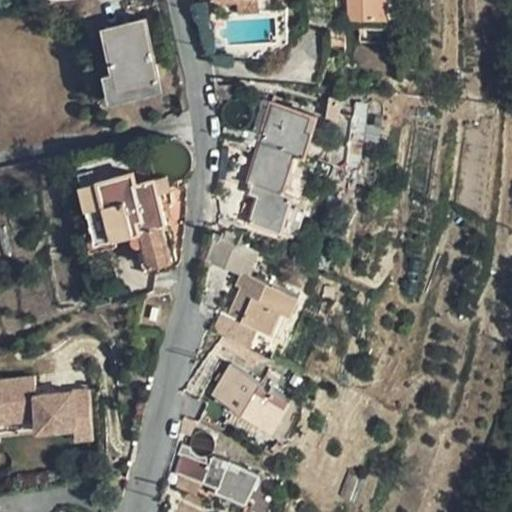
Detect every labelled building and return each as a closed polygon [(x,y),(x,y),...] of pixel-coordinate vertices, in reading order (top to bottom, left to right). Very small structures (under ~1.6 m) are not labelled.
[(381,19),(380,0),(348,0),(349,20),(361,20),(381,19)] [(380,0),(381,19),(361,20),(361,44),(389,44),(389,19),(392,20),(390,0),(380,0)] [(109,25),(117,70),(121,87),(161,79),(148,17),(109,25)] [(219,98),(238,98),(239,84),(217,83),(219,98)] [(274,103),(262,143),(295,153),(304,156),(311,131),(306,129),(310,115),(274,103)] [(295,153),(262,143),(257,159),(290,169),(295,153)] [(160,177),(155,151),(131,156),(135,173),(137,182),(160,177)] [(251,179),(257,181),(284,189),(290,169),(257,159),(251,179)] [(113,237),(138,231),(136,219),(145,218),(137,182),(135,173),(84,184),(92,226),(110,222),(113,237)] [(181,187),(178,174),(160,177),(163,191),(181,187)] [(169,221),(163,191),(160,177),(137,182),(145,218),(136,219),(138,231),(144,230),(152,264),(172,260),(164,222),(169,221)] [(253,219),(287,229),(296,193),(284,189),(257,181),(255,189),(260,192),(253,219)] [(296,193),(287,229),(296,233),(307,196),(296,193)] [(41,196),(11,199),(14,219),(22,219),(23,224),(42,222),(41,196)] [(95,240),(113,237),(110,222),(92,226),(95,240)] [(237,283),(241,285),(246,288),(241,301),(236,297),(229,313),(282,337),(300,296),(243,270),(237,283)] [(241,285),(236,297),(241,301),(246,288),(241,285)] [(157,320),(160,308),(154,306),(151,319),(157,320)] [(215,395),(269,425),(286,394),(233,364),(215,395)] [(0,377),(0,421),(42,420),(43,431),(73,430),(75,440),(91,440),(89,391),(38,392),(36,375),(0,377)] [(294,398),(286,394),(269,425),(276,430),(294,398)] [(200,419),(197,432),(216,440),(222,442),(226,430),(200,419)] [(0,432),(43,431),(42,420),(0,421),(0,432)] [(181,473),(203,480),(219,486),(218,488),(249,500),(260,470),(214,455),(212,463),(185,452),(179,471),(181,473)] [(197,494),(203,480),(181,473),(175,487),(197,494)]
